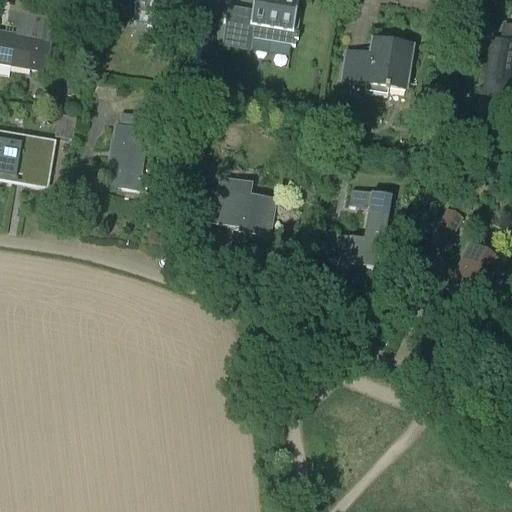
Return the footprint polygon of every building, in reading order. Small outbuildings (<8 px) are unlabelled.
[(135,0),(131,24),(146,27),(146,29),(156,31),(157,28),(172,31),(177,0),(135,0)] [(295,16),(297,4),(271,0),(253,0),(251,14),(227,10),(225,21),(220,49),(220,50),(248,55),(247,64),(287,70),(290,49),(294,49),(295,43),(297,43),(298,37),(296,36),(299,17),(295,16)] [(0,36),(0,78),(8,79),(10,69),(45,75),(54,21),(8,14),(6,27),(19,29),(17,39),(0,36)] [(183,67),(206,70),(209,52),(214,23),(191,19),(186,48),(183,67)] [(491,61),(480,125),(489,126),(491,116),(511,119),(511,32),(506,32),(501,63),(491,61)] [(346,56),(341,85),(365,88),(364,96),(387,100),(388,92),(405,95),(412,51),(372,45),(369,60),(346,56)] [(75,121),(58,118),(54,140),(72,143),(75,121)] [(115,130),(107,192),(138,196),(146,135),(151,136),(153,123),(121,118),(119,131),(115,130)] [(53,146),(0,137),(0,181),(15,184),(17,174),(23,175),(22,186),(46,190),(53,146)] [(220,184),(214,221),(212,228),(240,233),(239,237),(267,242),(274,206),(247,201),(249,190),(220,184)] [(362,244),(349,242),(330,239),(325,264),(345,267),(344,270),(373,275),(375,265),(387,267),(392,237),(385,236),(391,201),(350,194),(348,211),(367,214),(362,244)] [(461,222),(446,214),(429,246),(444,254),(461,222)] [(501,265),(469,248),(446,292),(477,309),(501,265)]
